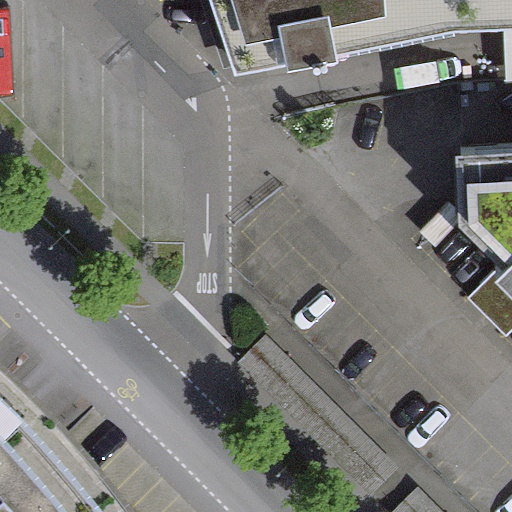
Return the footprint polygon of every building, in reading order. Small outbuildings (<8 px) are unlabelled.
[(511,0),(190,0),(211,70),(377,30),(511,12),(511,0)] [(511,150),(455,154),(457,198),(503,249),(470,282),(490,302),(511,323),(511,150)] [(267,331),(238,359),(372,492),(400,464),(267,331)] [(0,511),(97,511),(92,505),(55,460),(10,413),(0,404),(0,511)] [(447,511),(419,483),(389,511),(447,511)]
